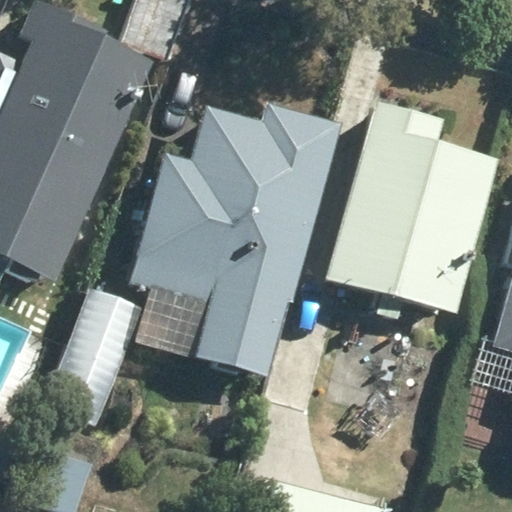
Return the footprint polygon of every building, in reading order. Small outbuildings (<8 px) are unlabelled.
[(181,0),(130,0),(115,38),(159,55),(181,0)] [(91,212),(152,68),(103,48),(108,33),(36,4),(22,41),(33,47),(20,79),(4,73),(0,83),(0,115),(3,117),(0,125),(0,197),(28,210),(11,251),(65,274),(91,212)] [(449,319),(491,168),(428,150),(435,128),(367,109),(320,284),(385,302),(380,320),(398,324),(403,307),(449,319)] [(258,382),(328,131),(257,110),(252,129),(195,115),(181,166),(154,159),(118,290),(200,312),(184,363),(258,382)] [(511,271),(490,351),(511,356),(511,271)] [(144,312),(91,292),(48,410),(100,428),(144,312)] [(349,511),(255,486),(247,511),(349,511)]
